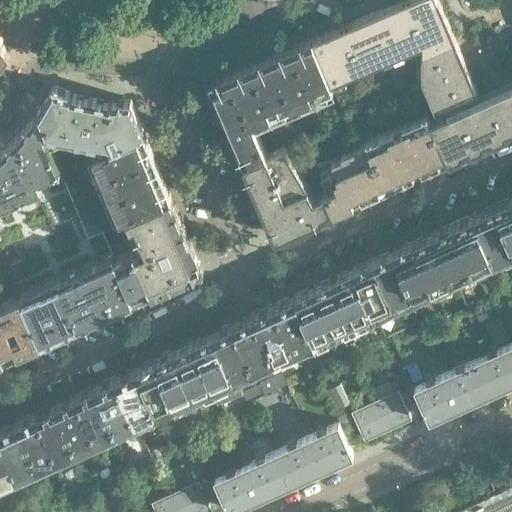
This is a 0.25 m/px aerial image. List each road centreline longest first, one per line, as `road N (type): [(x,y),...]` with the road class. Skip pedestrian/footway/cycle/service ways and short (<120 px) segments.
road 1 (residential): [(511,156),(247,274)]
road 2 (residential): [(247,274),(0,397)]
road 3 (residential): [(286,511),(511,410)]
road 4 (residential): [(247,274),(164,68)]
road 5 (residential): [(0,111),(30,70),(48,62),(164,68)]
